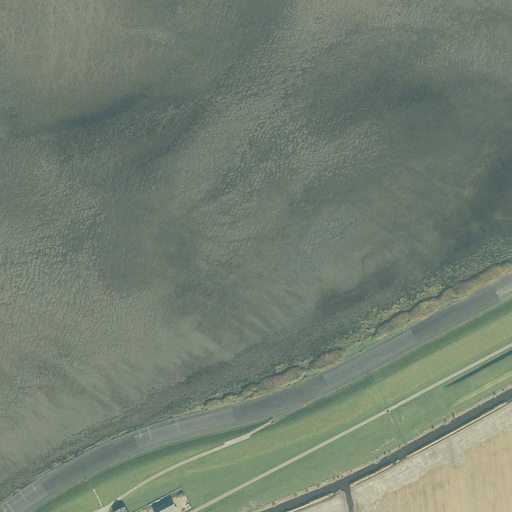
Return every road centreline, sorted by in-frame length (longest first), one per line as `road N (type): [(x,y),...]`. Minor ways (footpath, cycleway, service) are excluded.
road 1 (unclassified): [(192,511),(511,344)]
road 2 (unclassified): [(271,421),(103,508)]
